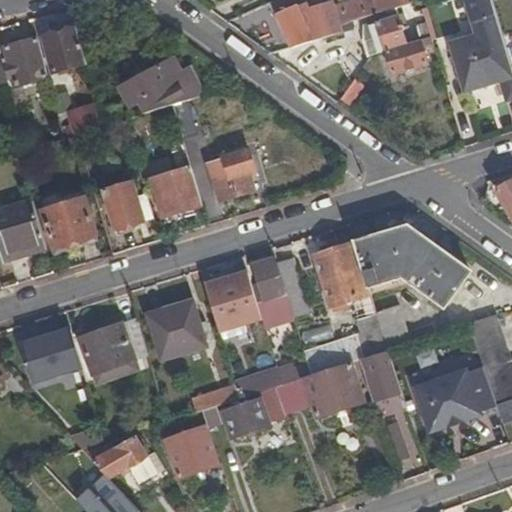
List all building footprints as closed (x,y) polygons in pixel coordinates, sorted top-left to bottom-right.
[(301,0),(281,0),(278,2),(292,50),(343,34),(341,27),(335,8),(335,7),(321,11),(306,18),(301,0)] [(313,0),(321,11),(335,7),(333,0),(313,0)] [(360,0),(335,8),(341,27),(413,4),(411,0),(360,0)] [(506,103),(511,100),(511,66),(510,61),(491,0),(463,0),(475,36),(449,45),(464,95),(500,83),(506,103)] [(372,57),(374,56),(412,44),(411,40),(405,41),(398,18),(365,27),(368,41),(365,42),(369,58),(372,57)] [(421,42),(431,38),(426,23),(416,26),(421,42)] [(87,67),(78,31),(45,40),(54,76),(87,67)] [(422,48),(433,45),(431,38),(421,42),(412,44),(374,56),(376,64),(379,65),(389,61),(393,75),(427,65),(422,48)] [(49,80),(39,40),(5,50),(9,66),(4,67),(8,81),(13,79),(15,89),(49,80)] [(0,85),(8,83),(8,81),(4,67),(0,51),(0,85)] [(187,104),(206,98),(195,76),(184,81),(173,63),(118,92),(128,111),(138,106),(138,118),(173,108),(187,104)] [(180,75),(184,81),(195,76),(191,68),(180,75)] [(354,82),(341,101),(349,106),(363,87),(354,82)] [(196,137),(187,104),(173,108),(182,141),(196,137)] [(77,137),(103,129),(97,106),(78,110),(81,122),(62,128),(64,141),(68,140),(77,137)] [(71,150),(80,147),(77,137),(68,140),(71,150)] [(201,209),(203,209),(185,152),(174,155),(178,170),(180,169),(181,174),(153,182),(166,226),(202,215),(201,209)] [(219,204),(255,193),(250,176),(255,175),(249,153),(208,165),(219,204)] [(511,184),(496,194),(511,219),(511,184)] [(134,185),(105,194),(117,232),(145,224),(134,185)] [(97,238),(85,200),(42,213),(54,251),(97,238)] [(0,239),(7,262),(47,251),(33,204),(0,213),(0,239)] [(391,235),(354,246),(355,247),(368,290),(398,281),(408,288),(411,283),(446,310),(470,276),(443,256),(441,259),(408,234),(392,239),(391,235)] [(371,359),(389,353),(376,314),(368,290),(355,247),(316,260),(331,308),(353,301),(364,338),(371,359)] [(257,282),(252,285),(265,328),(294,319),(294,316),(287,296),(286,297),(274,260),(253,267),(257,282)] [(294,261),(278,266),(287,296),(294,316),(309,311),(294,261)] [(238,278),(209,287),(214,304),(213,305),(218,321),(247,312),(238,278)] [(398,308),(408,288),(398,281),(368,290),(376,314),(378,314),(398,308)] [(194,304),(150,317),(163,361),(206,348),(194,304)] [(399,307),(398,308),(378,314),(389,352),(411,345),(399,307)] [(511,360),(497,317),(469,327),(485,369),(498,408),(504,426),(511,423),(511,360)] [(152,404),(162,400),(138,321),(82,341),(94,376),(96,376),(97,378),(104,376),(103,373),(114,369),(117,376),(121,374),(119,368),(132,364),(135,375),(142,372),(152,404)] [(238,342),(247,339),(243,326),(234,329),(238,342)] [(35,382),(84,369),(72,332),(24,347),(35,382)] [(362,362),(371,359),(364,338),(306,357),(306,359),(313,378),(362,362)] [(401,388),(389,353),(371,359),(362,362),(365,370),(374,398),(401,388)] [(282,388),(305,381),(313,378),(306,359),(277,369),(282,388)] [(365,370),(362,362),(313,378),(305,381),(305,382),(313,406),(317,420),(365,405),(355,374),(365,370)] [(4,386),(14,378),(0,363),(0,391),(5,387),(4,386)] [(483,414),(498,408),(485,369),(469,374),(468,372),(413,391),(429,437),(484,417),(483,414)] [(279,399),(279,400),(285,415),(313,406),(305,382),(277,392),(279,399)] [(241,401),(236,388),(194,401),(199,415),(204,413),(217,409),(241,401)] [(378,407),(405,398),(401,388),(374,398),(378,407)] [(233,439),(270,427),(263,404),(279,399),(277,392),(260,396),(261,401),(225,413),(233,439)] [(270,427),(287,422),(285,415),(279,400),(279,399),(263,404),(270,427)] [(204,413),(210,430),(222,426),(217,409),(204,413)] [(399,463),(410,459),(397,421),(386,425),(399,463)] [(180,480),(220,466),(208,429),(167,443),(180,480)] [(109,481),(128,470),(139,487),(158,476),(148,458),(137,440),(95,465),(105,477),(109,481)] [(158,476),(167,470),(156,453),(148,458),(158,476)] [(138,511),(109,481),(105,477),(79,503),(87,511),(138,511)]
